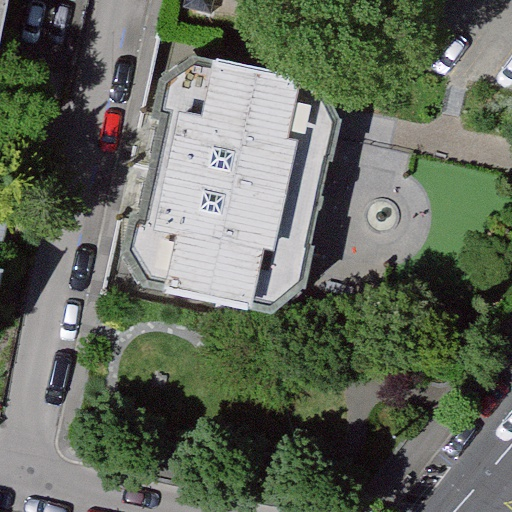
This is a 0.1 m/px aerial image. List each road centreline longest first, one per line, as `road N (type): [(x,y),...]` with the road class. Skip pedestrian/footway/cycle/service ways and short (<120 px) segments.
road 1 (residential): [(15,477),(82,167)]
road 2 (residential): [(82,167),(123,0)]
road 3 (residential): [(148,511),(15,477)]
